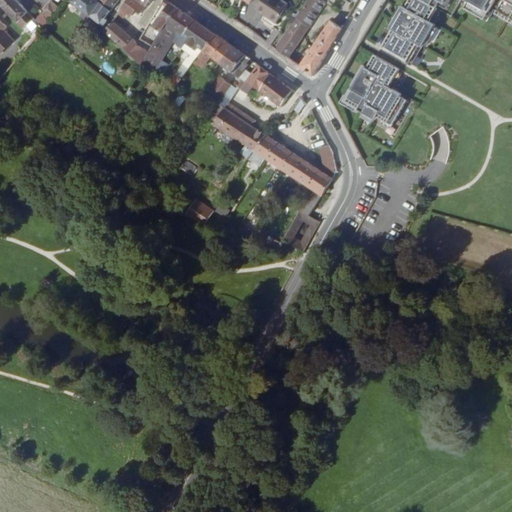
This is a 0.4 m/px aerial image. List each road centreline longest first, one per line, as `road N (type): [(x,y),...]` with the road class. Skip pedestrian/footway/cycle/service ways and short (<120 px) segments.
road 1 (secondary): [(313,90),(343,149),(344,198),(170,511)]
road 2 (secondary): [(181,0),(313,90)]
